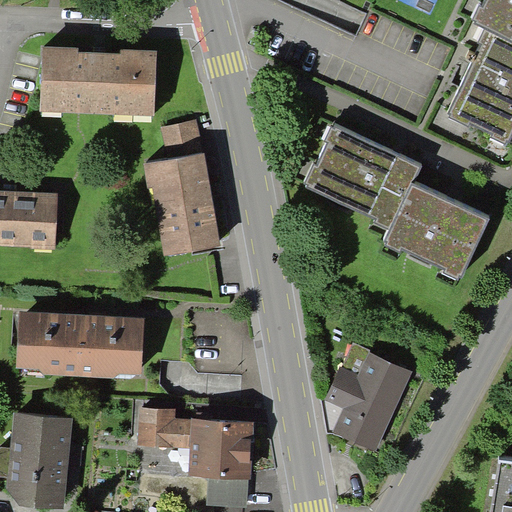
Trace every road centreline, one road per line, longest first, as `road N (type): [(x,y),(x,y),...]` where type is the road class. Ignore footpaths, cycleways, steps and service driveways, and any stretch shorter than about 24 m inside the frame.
road 1 (primary): [(312,511),(216,27)]
road 2 (residential): [(216,27),(3,19),(0,67)]
road 3 (primary): [(511,298),(392,511)]
